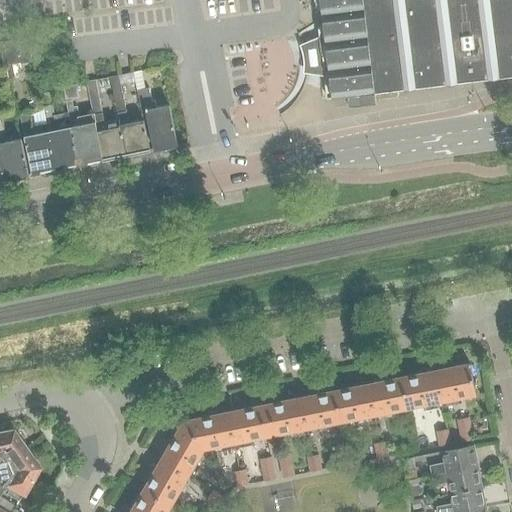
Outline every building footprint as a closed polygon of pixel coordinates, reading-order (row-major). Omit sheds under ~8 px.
[(511,0),(319,0),(326,55),(332,97),(332,98),(347,96),(351,96),(352,105),(349,106),(349,107),(376,104),(375,94),(374,88),(407,84),(499,72),(500,79),(511,77),(511,0)] [(28,39),(4,43),(7,63),(7,68),(31,64),(28,39)] [(175,145),(178,145),(170,105),(156,108),(155,101),(152,101),(149,88),(145,89),(141,71),(133,73),(140,105),(143,105),(145,110),(152,140),(154,149),(163,148),(166,150),(174,149),(174,148),(175,145)] [(124,103),(118,76),(110,78),(120,125),(126,155),(136,153),(139,154),(145,153),(147,151),(150,150),(148,140),(144,120),(129,123),(124,103)] [(95,80),(86,82),(89,97),(91,107),(92,107),(93,114),(95,124),(97,132),(103,160),(113,157),(116,159),(122,158),(124,155),(126,155),(120,125),(119,125),(120,127),(106,130),(105,122),(103,113),(102,113),(101,105),(95,80)] [(77,85),(63,88),(66,101),(79,98),(77,85)] [(97,132),(95,124),(93,114),(79,117),(77,106),(73,107),(72,101),(65,102),(68,113),(71,126),(79,164),(88,162),(92,165),(97,164),(100,160),(103,160),(97,132)] [(55,169),(65,167),(68,170),(73,169),(76,165),(79,164),(71,126),(68,113),(55,116),(53,105),(42,107),(43,109),(45,124),(46,124),(55,169)] [(53,170),(55,169),(46,124),(45,124),(43,109),(20,114),(24,134),(30,164),(32,174),(42,172),(45,175),(50,174),(53,170)] [(26,165),(21,139),(6,142),(2,117),(0,117),(0,156),(4,179),(15,177),(15,180),(26,178),(25,175),(28,174),(26,165)] [(436,370),(442,402),(476,395),(470,364),(436,370)] [(402,377),(408,409),(442,402),(436,370),(402,377)] [(368,384),(375,415),(408,409),(402,377),(368,384)] [(335,391),(341,422),(375,415),(368,384),(335,391)] [(307,429),(341,422),(335,391),(301,397),(307,429)] [(307,429),(301,397),(265,405),(271,436),(307,429)] [(271,436),(265,405),(228,412),(235,443),(271,436)] [(228,412),(184,421),(204,449),(235,443),(228,412)] [(456,420),(457,428),(470,425),(468,417),(456,420)] [(188,477),(204,449),(184,421),(161,461),(188,477)] [(470,425),(457,428),(459,435),(471,432),(470,425)] [(436,432),(437,439),(449,437),(447,429),(436,432)] [(0,495),(4,489),(1,487),(10,470),(6,463),(24,450),(11,431),(7,432),(4,431),(0,431),(0,495)] [(460,442),(463,442),(473,440),(471,432),(459,435),(460,442)] [(437,439),(438,446),(450,444),(449,437),(437,439)] [(374,444),(375,451),(387,449),(385,442),(374,444)] [(474,445),(464,447),(442,452),(444,463),(429,466),(431,476),(478,466),(474,445)] [(375,451),(376,459),(388,456),(387,449),(375,451)] [(5,494),(18,501),(22,494),(37,468),(24,450),(6,463),(10,470),(1,487),(4,489),(7,491),(5,494)] [(278,456),(280,463),(291,461),(290,453),(278,456)] [(306,457),(308,465),(319,462),(318,455),(306,457)] [(259,460),(261,467),(272,465),(271,457),(259,460)] [(171,506),(188,477),(161,461),(143,490),(171,506)] [(280,463),(281,470),(292,467),(291,461),(280,463)] [(308,465),(309,472),(321,470),(319,462),(308,465)] [(261,467),(262,474),(274,471),(272,465),(261,467)] [(448,484),(450,494),(482,487),(478,466),(431,476),(433,487),(448,484)] [(292,467),(281,470),(282,477),(294,475),(292,467)] [(406,471),(404,471),(407,484),(418,482),(416,469),(406,471)] [(233,472),(234,480),(246,477),(245,470),(233,472)] [(262,474),(264,481),(275,479),(274,471),(262,474)] [(234,480),(236,487),(248,484),(246,477),(234,480)] [(418,482),(407,484),(409,498),(421,495),(418,482)] [(482,487),(450,494),(452,503),(436,507),(436,511),(463,511),(486,507),(482,487)] [(0,495),(0,506),(9,511),(11,511),(18,501),(5,494),(7,491),(4,489),(0,495)] [(213,489),(212,490),(207,500),(213,504),(219,493),(213,489)] [(167,511),(171,506),(143,490),(130,511),(167,511)] [(219,493),(213,504),(219,507),(226,497),(219,493)] [(414,509),(421,508),(419,499),(412,501),(414,509)]
